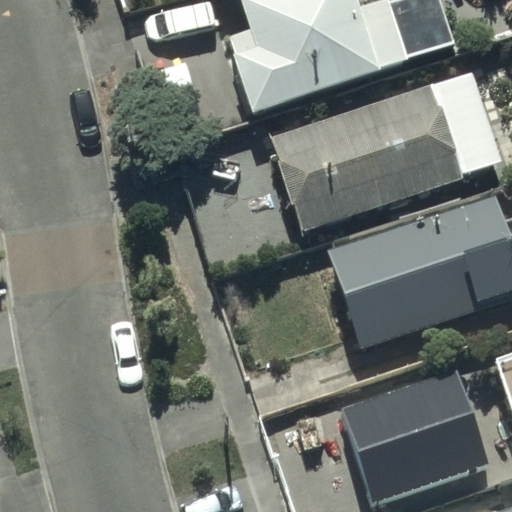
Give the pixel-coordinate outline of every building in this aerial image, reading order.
[(249,107),(452,44),(438,0),(375,0),(352,7),(349,0),(234,0),(243,27),(226,32),(249,107)] [(267,137),(297,230),(499,165),(469,71),(267,137)] [(324,247),(355,345),(511,296),(511,233),(505,236),(492,195),(324,247)] [(511,357),(497,362),(511,406),(511,357)] [(459,374),(342,414),(375,509),(491,469),(459,374)] [(511,511),(511,502),(482,511),(511,511)]
